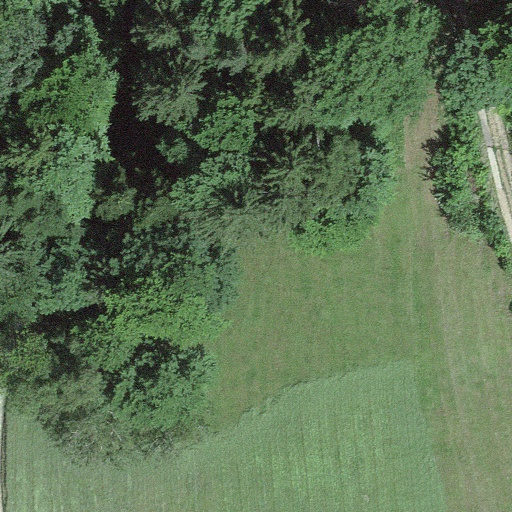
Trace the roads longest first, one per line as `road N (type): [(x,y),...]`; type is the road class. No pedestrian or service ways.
road 1 (track): [(90,0),(99,67),(0,397)]
road 2 (track): [(454,0),(511,179)]
